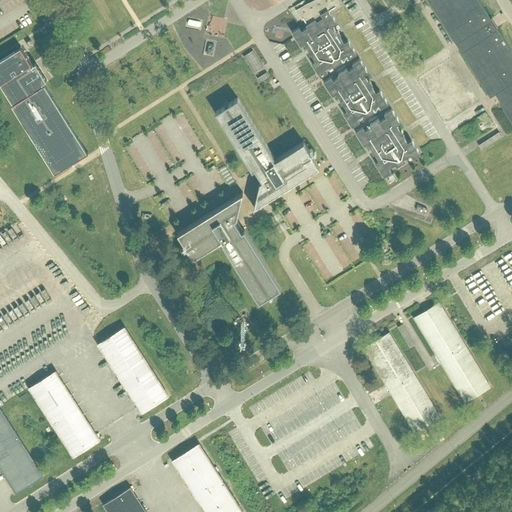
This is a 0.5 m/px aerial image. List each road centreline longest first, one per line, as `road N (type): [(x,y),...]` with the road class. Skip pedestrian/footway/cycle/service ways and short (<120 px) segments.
road 1 (unclassified): [(511,203),(11,511)]
road 2 (unclassified): [(62,511),(511,234)]
